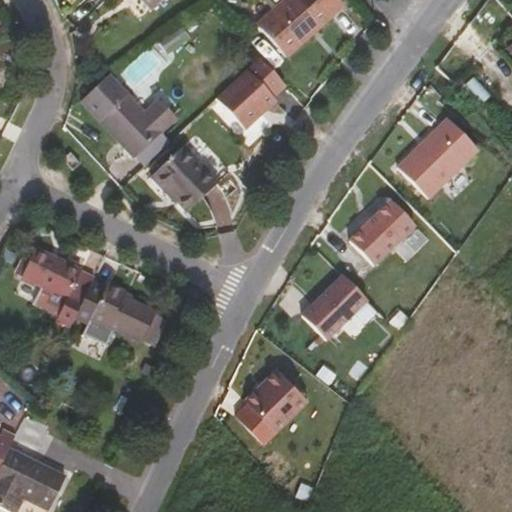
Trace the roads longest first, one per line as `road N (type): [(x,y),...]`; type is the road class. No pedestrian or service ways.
road 1 (residential): [(416,40),(246,300)]
road 2 (residential): [(10,178),(246,300)]
road 3 (residential): [(246,300),(147,511)]
road 4 (residential): [(10,178),(51,85),(49,41),(26,0)]
